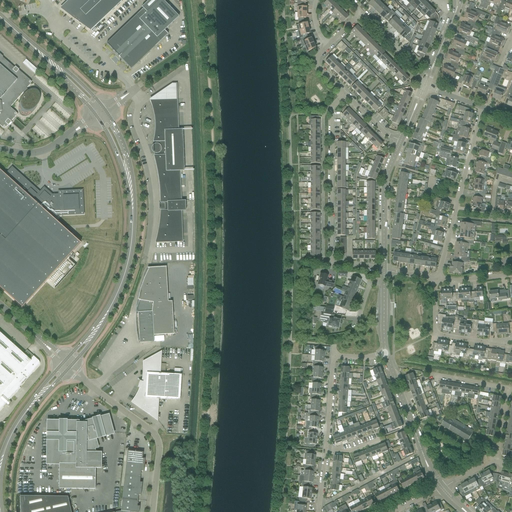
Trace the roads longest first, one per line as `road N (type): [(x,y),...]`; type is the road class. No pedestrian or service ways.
road 1 (track): [(202,0),(213,313),(199,511)]
road 2 (residential): [(438,279),(481,107)]
road 3 (tertiary): [(88,339),(115,298),(129,255),(126,174)]
road 4 (residential): [(330,266),(321,265),(322,115),(331,106)]
road 5 (unclassified): [(151,511),(155,440),(83,380)]
road 6 (residential): [(330,266),(331,106)]
road 7 (tertiary): [(440,488),(385,352)]
road 8 (residential): [(325,448),(332,362),(385,352)]
road 9 (tertiary): [(383,270),(385,179),(398,149)]
